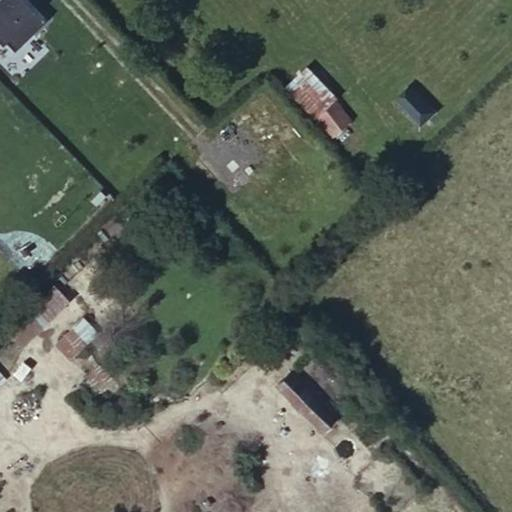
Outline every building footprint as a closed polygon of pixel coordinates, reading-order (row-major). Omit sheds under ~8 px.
[(25,0),(0,0),(0,34),(16,49),(45,18),(25,0)] [(329,97),(305,71),(282,92),(329,139),(344,124),(325,104),(329,97)] [(435,113),(413,90),(398,103),(420,127),(435,113)] [(62,306),(47,290),(4,333),(21,347),(62,306)] [(79,349),(64,335),(51,347),(64,360),(79,349)] [(101,381),(89,369),(80,377),(92,389),(101,381)] [(319,397),(295,369),(279,383),(304,411),(319,397)]
